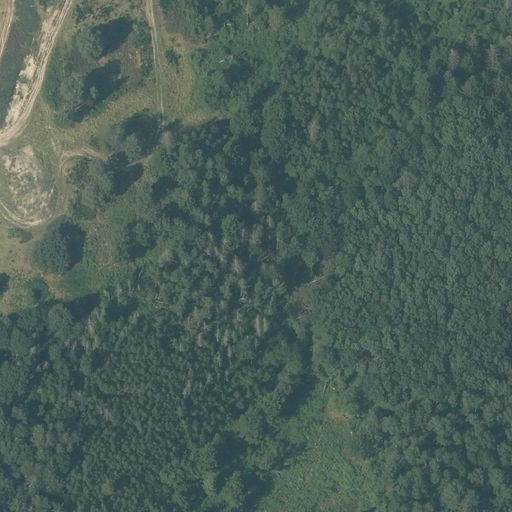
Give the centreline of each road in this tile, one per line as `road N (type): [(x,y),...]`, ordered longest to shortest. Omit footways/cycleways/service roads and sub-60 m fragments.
road 1 (track): [(0,198),(25,229),(61,219),(61,153),(73,147),(131,161),(141,154),(159,109),(152,30)]
road 2 (track): [(0,134),(28,116),(67,0)]
